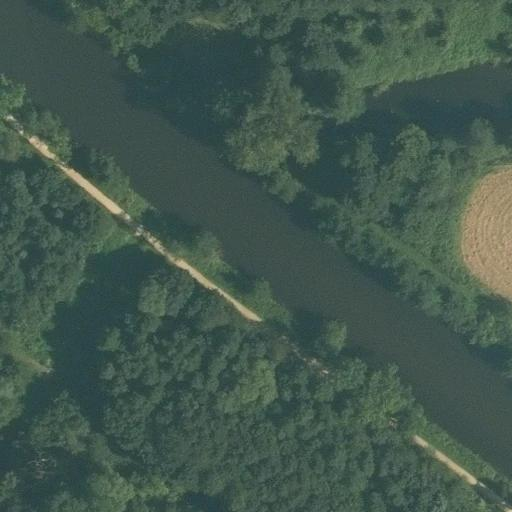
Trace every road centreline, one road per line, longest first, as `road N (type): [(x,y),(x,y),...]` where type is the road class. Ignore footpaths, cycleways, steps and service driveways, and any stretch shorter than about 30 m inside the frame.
road 1 (track): [(504,511),(217,299),(0,108)]
road 2 (track): [(0,349),(188,477),(226,511)]
